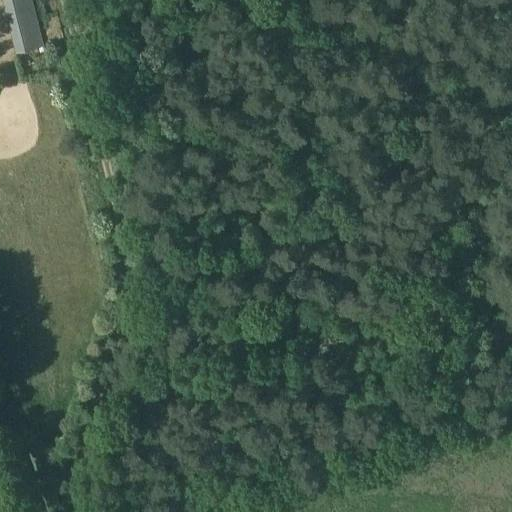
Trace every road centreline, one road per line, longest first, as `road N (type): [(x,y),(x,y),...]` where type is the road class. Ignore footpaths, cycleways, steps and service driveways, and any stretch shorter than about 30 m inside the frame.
road 1 (track): [(60,0),(135,294),(60,511)]
road 2 (track): [(135,294),(458,364),(511,356)]
